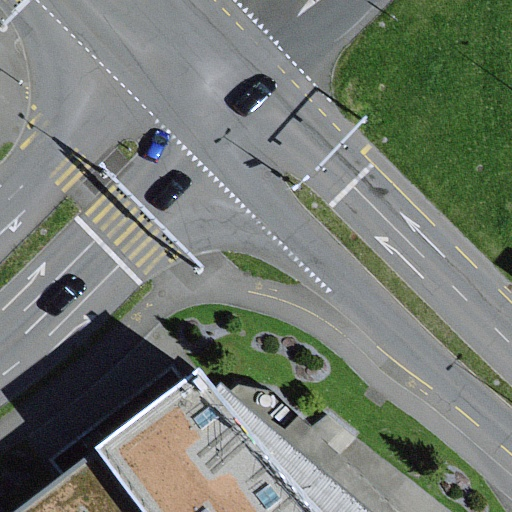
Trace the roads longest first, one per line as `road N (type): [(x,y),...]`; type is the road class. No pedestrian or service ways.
road 1 (tertiary): [(220,144),(511,431)]
road 2 (tertiary): [(511,342),(268,90)]
road 3 (tertiary): [(0,350),(64,304),(220,144)]
road 4 (tertiary): [(151,73),(0,209)]
road 5 (motorway): [(268,90),(358,0)]
